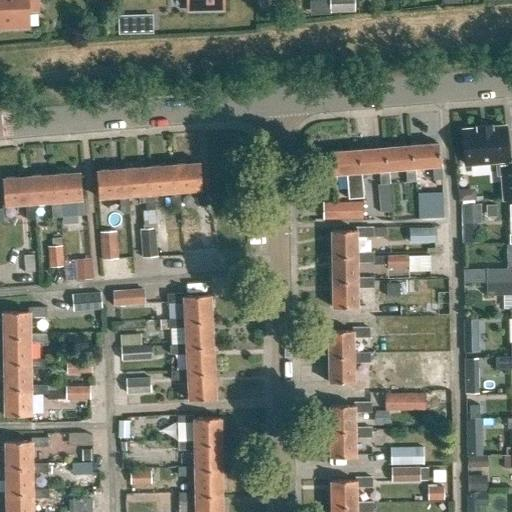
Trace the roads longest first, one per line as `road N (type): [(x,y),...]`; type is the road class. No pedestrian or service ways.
road 1 (residential): [(282,511),(274,104)]
road 2 (tertiary): [(0,130),(274,104)]
road 3 (tertiary): [(274,104),(511,85)]
